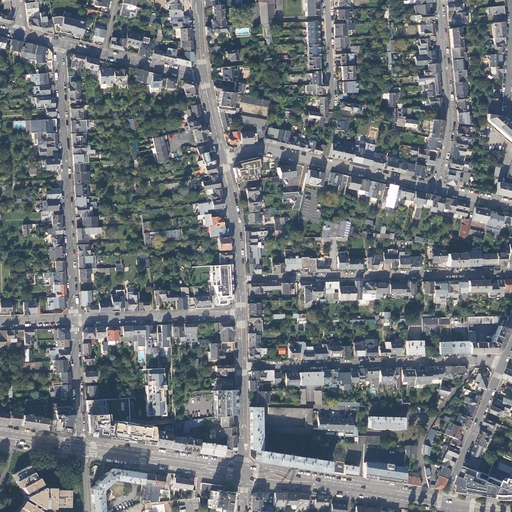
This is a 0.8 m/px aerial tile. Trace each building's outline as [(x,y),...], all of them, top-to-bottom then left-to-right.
[(107,2),(107,0),(95,0),(95,6),(106,8),(107,2)] [(181,4),(180,0),(169,0),(170,10),(181,10),(180,4),(181,4)] [(269,25),(276,24),(276,20),(275,20),(273,0),(266,0),(266,3),(268,24),(268,25),(269,25)] [(318,16),(317,0),(304,0),(305,17),(318,16)] [(337,0),(337,7),(338,7),(338,10),(349,10),(348,6),(349,6),(348,0),(337,0)] [(462,0),(461,0),(459,0),(450,1),(450,6),(447,6),(447,12),(455,11),(460,10),(460,5),(463,5),(462,0)] [(37,5),(37,3),(34,3),(25,4),(28,26),(30,29),(35,30),(41,31),(40,26),(39,15),(37,5)] [(268,24),(266,3),(259,3),(261,25),(264,24),(268,24)] [(432,7),(432,4),(419,5),(415,5),(416,15),(430,14),(430,9),(426,9),(426,8),(432,7)] [(133,6),(126,5),(126,6),(122,5),(120,9),(119,14),(124,15),(126,9),(131,11),(131,9),(132,9),(133,6)] [(223,21),(222,5),(216,6),(212,6),(213,22),(211,22),(211,27),(225,26),(224,21),(223,21)] [(501,6),(500,6),(488,8),(489,16),(502,15),(501,6)] [(338,10),(336,10),(337,20),(339,20),(339,24),(345,24),(350,24),(349,16),(351,14),(355,14),(354,9),(349,10),(338,10)] [(461,13),(460,10),(455,11),(456,19),(453,19),(454,25),(465,24),(464,13),(461,13)] [(73,35),(81,37),(85,19),(77,17),(76,21),(69,19),(71,13),(70,13),(64,12),(62,17),(59,17),(51,17),(52,21),(52,24),(52,25),(57,24),(58,27),(60,27),(59,32),(70,35),(70,33),(73,34),(73,35)] [(0,15),(0,21),(9,23),(12,21),(12,16),(11,13),(9,13),(8,16),(0,15)] [(52,24),(52,21),(45,22),(44,14),(39,15),(40,26),(46,25),(46,24),(52,24)] [(430,14),(416,15),(411,16),(411,20),(416,20),(416,21),(420,21),(425,21),(425,25),(433,24),(432,14),(430,14)] [(177,17),(171,17),(172,30),(175,29),(179,29),(190,29),(190,22),(190,19),(184,19),(184,16),(177,17)] [(104,34),(107,23),(100,22),(99,26),(95,25),(91,40),(102,42),(103,34),(104,34)] [(504,38),(503,23),(491,24),(492,37),(493,39),(504,38)] [(40,26),(41,31),(43,32),(47,33),(46,31),(52,30),(51,25),(52,25),(52,24),(46,24),(46,25),(40,26)] [(339,24),(334,25),(334,31),(334,36),(346,35),(345,24),(339,24)] [(350,24),(345,24),(346,35),(351,35),(351,31),(355,30),(355,24),(350,24)] [(435,35),(433,24),(425,25),(418,26),(418,33),(422,33),(423,36),(435,35)] [(225,29),(225,26),(211,27),(205,27),(206,35),(212,35),(212,33),(218,33),(218,32),(224,32),(225,34),(229,33),(228,29),(225,29)] [(461,48),(459,28),(449,30),(451,49),(461,48)] [(191,33),(190,29),(179,29),(180,38),(180,42),(189,41),(189,39),(191,39),(191,33)] [(142,37),(142,36),(126,33),(125,40),(124,44),(139,47),(142,37)] [(435,41),(435,36),(427,37),(428,39),(419,40),(419,47),(418,47),(418,51),(426,50),(432,49),(431,45),(432,45),(432,41),(435,41)] [(142,37),(139,47),(137,55),(143,56),(148,57),(152,41),(149,40),(149,39),(142,37)] [(114,38),(111,38),(108,48),(115,49),(122,51),(124,44),(125,40),(121,39),(119,38),(118,40),(114,39),(114,38)] [(335,44),(335,50),(344,49),(344,46),(348,46),(348,42),(352,42),(352,38),(334,38),(335,44)] [(17,40),(12,39),(10,45),(12,45),(11,50),(20,52),(21,46),(22,42),(17,40)] [(20,52),(20,58),(26,58),(35,60),(34,54),(37,45),(31,44),(25,42),(24,46),(21,46),(20,52)] [(502,54),(503,44),(493,45),(488,45),(489,48),(492,48),(493,50),(496,50),(497,55),(499,54),(502,54)] [(37,45),(34,54),(35,60),(35,63),(46,62),(46,60),(52,59),(51,52),(47,47),(45,47),(37,45)] [(307,58),(318,57),(318,45),(306,45),(307,58)] [(186,52),(185,46),(183,46),(184,50),(185,56),(183,57),(183,58),(174,56),(173,63),(180,65),(190,67),(192,62),(192,53),(192,51),(186,52)] [(464,53),(463,48),(461,48),(451,49),(452,59),(462,58),(466,57),(466,53),(464,53)] [(173,63),(174,56),(176,50),(172,49),(169,49),(167,49),(166,52),(167,54),(168,54),(167,56),(160,54),(160,55),(158,55),(159,53),(156,53),(155,59),(163,61),(173,63)] [(237,61),(236,50),(225,51),(226,58),(228,57),(229,62),(237,61)] [(419,57),(414,57),(415,66),(427,65),(433,64),(432,51),(426,52),(426,50),(418,51),(419,57)] [(85,68),(90,69),(95,70),(98,60),(91,59),(78,56),(73,54),(70,68),(75,69),(76,66),(85,68)] [(350,54),(341,54),(341,66),(353,65),(353,61),(353,54),(350,54)] [(500,67),(499,54),(497,55),(488,55),(485,56),(485,59),(488,61),(489,68),(491,68),(500,67)] [(319,70),(318,57),(307,58),(307,63),(306,63),(306,65),(307,65),(307,70),(319,70)] [(462,58),(452,59),(453,72),(463,70),(464,70),(464,69),(463,69),(462,63),(459,63),(458,60),(462,60),(462,58)] [(438,74),(437,64),(433,64),(427,65),(427,70),(423,71),(423,75),(427,75),(438,74)] [(237,83),(235,65),(221,67),(223,80),(235,82),(237,83)] [(502,72),(502,66),(500,67),(491,68),(492,79),(500,78),(500,72),(502,72)] [(104,67),(98,68),(99,84),(106,84),(108,86),(112,86),(112,83),(111,69),(105,69),(104,67)] [(352,67),(341,67),(342,80),(352,80),(352,67)] [(147,72),(137,69),(134,80),(145,83),(147,72)] [(125,80),(124,70),(113,70),(113,83),(118,83),(120,83),(120,85),(126,85),(126,83),(126,80),(125,80)] [(463,70),(453,72),(454,82),(465,81),(466,81),(466,71),(464,71),(463,70)] [(152,73),(147,72),(145,83),(144,86),(149,85),(150,92),(160,92),(160,87),(160,78),(160,75),(152,75),(152,73)] [(311,84),(315,84),(320,84),(320,80),(318,80),(317,75),(320,75),(319,72),(314,72),(314,74),(311,74),(311,84)] [(38,73),(21,75),(21,78),(30,77),(30,81),(36,81),(36,84),(47,84),(46,73),(38,74),(38,73)] [(439,84),(438,74),(427,75),(427,81),(428,85),(439,84)] [(166,78),(160,78),(160,87),(165,87),(165,88),(175,89),(176,79),(166,78)] [(192,82),(182,80),(181,86),(183,87),(185,94),(183,95),(184,99),(187,98),(187,97),(196,95),(195,90),(194,85),(192,82)] [(356,81),(342,82),(342,96),(346,96),(346,94),(357,93),(356,81)] [(465,81),(454,82),(455,98),(467,96),(465,81)] [(70,88),(68,88),(68,94),(79,93),(79,89),(82,89),(81,85),(79,85),(78,82),(69,82),(70,88)] [(239,93),(241,84),(237,83),(235,82),(233,92),(239,93)] [(305,92),(311,92),(312,96),(324,95),(324,91),(327,90),(326,86),(326,84),(320,84),(315,84),(311,84),(309,84),(305,85),(305,92)] [(440,95),(439,84),(428,85),(425,85),(422,85),(423,92),(426,92),(427,97),(435,96),(440,95)] [(53,85),(49,85),(34,86),(34,92),(36,91),(36,93),(35,93),(36,97),(47,96),(47,95),(47,94),(49,94),(49,89),(53,89),(53,85)] [(231,108),(233,94),(226,92),(220,91),(217,106),(231,108)] [(80,106),(79,93),(68,94),(69,107),(80,106)] [(397,100),(397,93),(393,94),(390,94),(385,94),(384,94),(383,95),(383,99),(384,100),(388,100),(388,107),(394,107),(394,100),(397,100)] [(269,108),(270,101),(240,95),(239,102),(269,108)] [(54,107),(54,98),(49,98),(49,96),(47,96),(36,97),(35,97),(35,103),(36,103),(36,108),(45,108),(54,107)] [(441,109),(440,99),(435,99),(435,96),(427,97),(425,97),(426,106),(430,105),(430,109),(433,109),(436,109),(441,109)] [(468,106),(467,96),(455,98),(456,103),(458,103),(459,110),(465,111),(465,106),(468,106)] [(327,118),(327,113),(326,97),(319,98),(320,110),(320,114),(308,112),(308,115),(320,117),(325,118),(327,118)] [(498,116),(500,99),(488,98),(488,104),(490,104),(490,110),(488,110),(487,115),(498,116)] [(199,109),(198,105),(190,106),(191,109),(189,110),(188,107),(186,107),(185,99),(180,100),(181,106),(182,106),(183,111),(186,111),(188,119),(192,118),(201,116),(199,109)] [(358,104),(352,103),(352,105),(340,102),(339,106),(340,106),(340,108),(340,109),(356,112),(358,104)] [(82,119),(81,106),(80,106),(69,107),(70,113),(71,113),(71,120),(82,119)] [(238,109),(231,108),(217,106),(218,113),(219,113),(221,127),(227,126),(226,119),(225,113),(233,114),(233,112),(239,113),(238,109)] [(55,115),(54,107),(45,108),(46,116),(55,115)] [(400,113),(397,112),(397,113),(397,114),(397,117),(398,117),(404,117),(409,118),(410,113),(410,109),(405,109),(400,109),(400,113)] [(467,111),(465,111),(459,110),(456,110),(458,124),(464,124),(470,125),(469,116),(467,116),(467,111)] [(511,128),(498,116),(487,115),(486,114),(486,120),(511,142),(511,128)] [(265,127),(266,121),(239,115),(239,122),(257,125),(261,126),(265,127)] [(349,118),(338,117),(337,122),(336,130),(346,133),(349,118)] [(409,120),(409,118),(404,117),(403,127),(418,129),(419,122),(409,120)] [(192,118),(188,119),(185,120),(187,127),(184,127),(185,131),(192,129),(198,128),(197,123),(194,123),(192,118)] [(51,131),(50,119),(38,120),(39,127),(37,127),(37,132),(50,131),(51,131)] [(89,127),(88,120),(70,121),(71,132),(81,131),(81,133),(85,133),(86,133),(86,128),(89,127)] [(443,121),(437,120),(434,120),(431,120),(428,134),(428,137),(429,137),(439,139),(443,121)] [(205,133),(204,127),(198,128),(192,129),(196,143),(205,141),(203,133),(205,133)] [(469,128),(462,127),(461,131),(457,131),(456,136),(457,136),(467,138),(467,137),(470,138),(474,138),(475,136),(468,135),(469,128)] [(277,130),(267,128),(266,134),(267,134),(266,136),(264,136),(263,142),(266,143),(274,144),(277,130)] [(289,132),(277,129),(277,130),(274,144),(280,146),(286,147),(288,138),(289,132)] [(57,144),(56,133),(50,133),(50,131),(37,132),(34,132),(34,139),(37,139),(38,144),(39,144),(57,144)] [(239,134),(239,131),(231,133),(233,136),(232,138),(228,139),(230,144),(240,141),(239,134)] [(81,138),(80,133),(71,133),(72,146),(83,146),(82,138),(81,138)] [(252,135),(252,133),(239,134),(240,141),(240,144),(251,143),(252,143),(252,135)] [(288,138),(286,147),(292,148),(297,150),(299,141),(301,135),(297,134),(296,137),(292,137),(292,139),(288,138)] [(164,139),(164,136),(161,136),(152,138),(157,163),(167,161),(165,151),(168,150),(167,142),(165,142),(164,139)] [(456,141),(455,141),(453,147),(464,148),(465,148),(465,144),(467,138),(457,136),(456,141)] [(314,145),(315,141),(315,138),(312,137),(311,137),(309,138),(307,145),(307,146),(305,146),(302,145),(301,150),(305,152),(312,153),(314,145)] [(436,152),(439,139),(429,137),(426,150),(429,150),(436,152)] [(373,153),(375,143),(363,140),(361,150),(369,152),(368,157),(372,158),(373,153)] [(57,150),(57,144),(39,144),(39,155),(46,155),(46,160),(58,159),(57,155),(51,155),(51,150),(57,150)] [(336,145),(331,144),(328,157),(332,157),(332,156),(334,157),(334,158),(339,159),(340,159),(340,158),(343,159),(345,159),(345,160),(350,162),(353,148),(347,147),(347,146),(342,145),(342,146),(336,144),(336,145)] [(85,145),(83,146),(72,146),(72,155),(87,154),(90,154),(90,150),(89,150),(89,145),(85,145)] [(209,147),(209,145),(196,148),(198,154),(201,153),(207,152),(210,151),(209,147)] [(323,155),(325,147),(320,146),(319,148),(315,147),(316,146),(314,145),(312,153),(315,154),(323,155)] [(463,155),(464,148),(453,147),(450,160),(461,162),(463,162),(464,155),(463,155)] [(416,157),(425,159),(424,164),(434,166),(434,162),(427,160),(429,150),(426,150),(418,148),(417,155),(416,157)] [(375,167),(382,169),(386,152),(380,151),(379,153),(380,154),(379,155),(373,153),(372,158),(370,166),(375,167)] [(208,158),(207,152),(201,153),(202,160),(197,161),(199,167),(203,166),(214,163),(212,157),(208,158)] [(87,154),(72,155),(73,163),(84,163),(87,163),(88,163),(87,154)] [(254,158),(238,162),(239,166),(233,168),(234,170),(237,184),(261,179),(259,163),(262,163),(262,158),(257,157),(254,158)] [(387,157),(384,169),(388,170),(395,172),(397,159),(387,157)] [(58,169),(58,159),(46,160),(44,160),(45,170),(58,169)] [(397,159),(395,172),(403,173),(412,175),(414,166),(401,163),(402,160),(397,159)] [(511,159),(506,177),(510,179),(508,185),(502,183),(497,182),(496,183),(495,188),(494,194),(500,195),(509,197),(511,187),(511,159)] [(469,168),(470,163),(463,162),(461,162),(450,160),(449,167),(460,170),(460,167),(462,168),(462,167),(469,168)] [(85,171),(84,163),(73,163),(73,173),(84,172),(84,171),(85,171)] [(215,167),(214,163),(203,166),(206,175),(207,175),(215,173),(216,173),(215,167)] [(415,163),(414,166),(412,175),(417,177),(422,178),(424,172),(422,172),(423,167),(420,167),(421,164),(415,163)] [(277,168),(278,176),(279,179),(293,177),(292,166),(277,168)] [(315,171),(308,170),(305,183),(309,184),(308,184),(313,186),(316,186),(317,186),(321,186),(323,177),(321,176),(320,178),(317,175),(318,174),(315,171)] [(469,173),(463,172),(461,177),(458,176),(459,172),(448,170),(447,175),(446,179),(463,182),(467,183),(469,173)] [(88,172),(84,172),(73,173),(74,185),(85,184),(87,184),(87,178),(88,177),(88,172)] [(340,174),(329,172),(327,184),(337,186),(336,193),(343,194),(344,187),(347,176),(345,176),(345,175),(340,174)] [(216,179),(215,173),(207,175),(208,180),(209,184),(205,185),(205,181),(201,182),(201,187),(202,189),(203,190),(204,190),(214,188),(217,187),(217,186),(217,184),(217,181),(217,179),(216,179)] [(354,177),(347,176),(344,187),(348,188),(347,191),(357,193),(360,179),(354,177)] [(366,180),(360,179),(357,193),(360,194),(361,194),(366,195),(366,196),(370,197),(374,182),(366,180)] [(377,182),(374,182),(370,197),(369,202),(374,203),(377,193),(380,194),(382,190),(383,184),(377,182)] [(85,184),(74,185),(75,198),(86,197),(85,184)] [(387,185),(385,185),(384,190),(382,199),(385,200),(385,202),(384,202),(383,205),(386,206),(386,205),(387,201),(391,186),(387,185)] [(398,198),(400,188),(395,187),(391,186),(387,201),(397,203),(398,198)] [(248,198),(255,197),(255,194),(256,194),(255,187),(245,189),(246,196),(247,195),(248,198)] [(60,198),(59,188),(50,189),(50,191),(45,191),(46,200),(51,200),(51,199),(60,198)] [(407,189),(400,188),(398,198),(413,201),(415,193),(415,191),(407,189)] [(221,194),(220,189),(214,190),(214,194),(209,195),(210,201),(222,199),(221,194)] [(298,195),(298,192),(281,194),(282,202),(286,201),(287,199),(289,199),(293,202),(293,205),(292,207),(292,210),(299,209),(302,196),(299,195),(298,195)] [(415,193),(413,201),(412,204),(415,205),(416,207),(414,217),(419,218),(422,204),(424,195),(423,195),(423,193),(419,192),(418,192),(418,194),(415,193)] [(425,193),(424,195),(422,204),(430,206),(432,195),(428,194),(425,193)] [(435,196),(432,195),(430,206),(442,209),(444,199),(438,198),(438,196),(435,196)] [(92,197),(86,197),(75,198),(75,207),(80,206),(80,208),(90,207),(95,207),(95,202),(92,203),(92,197)] [(255,199),(255,197),(248,198),(248,200),(247,200),(248,212),(258,211),(258,209),(259,208),(258,205),(257,205),(257,199),(255,199)] [(450,199),(446,198),(443,211),(448,212),(448,211),(453,212),(454,210),(453,210),(455,200),(450,199)] [(58,210),(57,199),(51,199),(51,200),(46,200),(42,201),(42,211),(48,211),(53,210),(58,210)] [(222,199),(210,201),(206,202),(201,202),(202,204),(197,204),(198,207),(199,207),(200,215),(203,215),(207,214),(206,205),(211,204),(212,209),(223,207),(222,202),(222,199)] [(454,210),(453,212),(453,214),(456,214),(465,216),(468,205),(456,202),(454,210)] [(90,207),(80,208),(75,208),(75,215),(79,214),(80,218),(82,218),(90,217),(90,207)] [(489,210),(474,207),(471,219),(486,223),(489,210)] [(61,222),(60,210),(58,210),(53,210),(53,215),(52,215),(52,223),(61,222)] [(503,214),(489,210),(486,223),(500,226),(501,223),(503,214)] [(511,212),(508,212),(504,211),(503,214),(501,223),(510,226),(511,223),(511,218),(511,212)] [(258,218),(258,213),(248,214),(249,225),(259,224),(262,223),(261,218),(258,218)] [(209,214),(207,214),(203,215),(203,219),(204,227),(215,225),(222,225),(221,219),(219,219),(218,216),(209,218),(209,214)] [(95,217),(90,217),(82,218),(82,225),(83,225),(84,229),(96,228),(95,217)] [(281,225),(289,224),(288,217),(274,219),(275,225),(281,225)] [(336,224),(331,223),(328,235),(329,235),(329,238),(337,237),(347,237),(349,229),(349,227),(350,222),(343,220),(337,219),(336,224)] [(462,219),(458,236),(457,240),(466,242),(467,241),(468,236),(469,229),(471,220),(465,219),(465,220),(462,219)] [(331,223),(324,221),(320,238),(323,238),(329,238),(329,235),(328,235),(331,223)] [(62,233),(61,222),(52,223),(52,228),(48,228),(47,229),(48,234),(62,233)] [(35,225),(35,224),(22,224),(23,234),(28,234),(28,228),(32,228),(32,227),(33,227),(33,225),(35,225)] [(223,225),(222,225),(215,225),(215,229),(211,229),(211,233),(216,233),(216,235),(221,234),(221,235),(228,235),(228,233),(227,228),(224,228),(223,225)] [(385,228),(381,227),(379,235),(379,238),(381,238),(389,239),(390,235),(383,234),(385,228)] [(82,229),(76,229),(77,240),(87,240),(86,235),(101,234),(100,228),(96,228),(84,229),(82,229)] [(484,233),(469,229),(468,236),(471,236),(482,239),(484,233)] [(167,231),(168,237),(172,237),(173,241),(176,241),(175,230),(167,231)] [(253,231),(245,232),(245,235),(245,242),(256,242),(256,236),(253,236),(253,231)] [(151,233),(149,233),(143,233),(143,246),(149,246),(147,236),(151,235),(151,233)] [(62,246),(62,241),(60,241),(60,236),(55,236),(55,237),(51,237),(51,242),(53,242),(53,245),(49,245),(49,247),(62,246)] [(229,242),(228,237),(217,238),(218,250),(229,249),(229,242)] [(257,248),(256,242),(245,242),(246,248),(246,259),(252,258),(251,252),(250,252),(250,248),(257,248)] [(88,245),(77,246),(78,257),(93,256),(93,253),(88,253),(88,245)] [(62,246),(49,247),(49,260),(56,259),(55,257),(63,256),(62,246)] [(396,250),(387,250),(387,253),(382,253),(382,255),(382,263),(390,263),(390,268),(396,268),(396,250)] [(446,254),(446,251),(432,251),(432,262),(446,262),(446,254)] [(230,255),(229,252),(218,253),(219,264),(225,263),(225,259),(226,258),(230,258),(230,255)] [(480,252),(465,252),(465,254),(465,266),(480,266),(480,265),(480,255),(480,252)] [(348,269),(347,260),(347,253),(339,253),(339,257),(337,257),(338,270),(348,269)] [(446,267),(465,266),(465,254),(446,254),(446,262),(446,267)] [(506,254),(496,254),(496,255),(496,264),(496,265),(506,265),(506,254)] [(372,257),(366,258),(366,268),(377,268),(377,265),(382,264),(382,263),(382,255),(372,255),(372,257)] [(480,265),(496,264),(496,255),(480,255),(480,265)] [(93,260),(93,256),(78,257),(78,268),(86,267),(86,260),(89,260),(93,260)] [(409,260),(409,256),(407,256),(407,259),(399,259),(399,268),(409,267),(409,260)] [(308,258),(300,258),(300,259),(300,269),(308,268),(308,273),(315,273),(315,259),(308,259),(308,258)] [(300,269),(300,259),(288,259),(284,259),(284,263),(284,271),(288,271),(288,269),(300,269)] [(321,272),(329,272),(329,266),(323,266),(323,265),(325,265),(325,259),(315,259),(315,273),(321,272)] [(409,270),(420,270),(420,259),(409,260),(409,267),(409,270)] [(348,269),(348,270),(362,270),(362,260),(347,260),(348,269)] [(64,272),(63,261),(55,261),(55,272),(64,272)] [(278,273),(284,273),(284,271),(284,263),(282,263),(272,263),(272,270),(272,274),(278,273)] [(212,305),(212,308),(219,308),(228,307),(227,302),(232,302),(232,292),(232,289),(230,264),(210,266),(211,285),(214,285),(215,296),(211,296),(212,305)] [(255,274),(260,274),(260,264),(249,264),(249,274),(255,274)] [(89,282),(89,269),(78,270),(79,283),(89,282)] [(64,284),(64,272),(55,272),(43,273),(43,278),(49,278),(49,282),(51,282),(52,285),(53,285),(64,284)] [(488,291),(488,285),(488,280),(476,281),(466,281),(467,290),(467,292),(488,291)] [(503,290),(503,280),(498,280),(496,280),(493,285),(488,285),(488,291),(488,298),(494,298),(496,296),(498,297),(503,297),(503,290)] [(511,280),(509,280),(503,280),(503,290),(511,290),(511,280)] [(451,281),(445,282),(446,297),(448,297),(448,293),(451,293),(451,294),(458,294),(458,287),(456,287),(456,281),(451,281)] [(461,281),(458,281),(458,287),(458,294),(461,294),(461,290),(467,290),(466,281),(461,281)] [(311,297),(310,282),(306,282),(299,283),(300,289),(304,289),(304,308),(311,308),(311,297)] [(322,297),(321,282),(316,282),(310,282),(311,297),(322,297)] [(331,300),(338,300),(338,293),(333,293),(333,289),(338,289),(338,287),(338,282),(333,282),(324,282),(324,300),(324,303),(331,303),(331,300)] [(392,282),(389,282),(389,284),(389,291),(392,291),(392,292),(393,292),(397,292),(397,290),(404,290),(404,282),(392,282)] [(411,282),(404,282),(404,290),(404,298),(409,298),(409,295),(410,295),(410,294),(414,294),(414,282),(411,282)] [(423,294),(433,294),(433,290),(433,286),(433,282),(427,282),(422,282),(422,289),(423,288),(423,294)] [(446,297),(445,282),(439,282),(433,282),(433,286),(438,286),(438,290),(433,290),(433,294),(433,303),(446,303),(446,297)] [(281,290),(280,283),(267,284),(250,284),(250,291),(254,290),(254,294),(262,294),(261,290),(264,290),(264,291),(271,291),(271,290),(281,290)] [(287,283),(280,283),(281,290),(281,295),(292,294),(291,283),(287,283)] [(374,293),(374,283),(370,283),(366,283),(366,288),(361,288),(361,294),(374,293)] [(389,291),(389,284),(385,284),(385,283),(379,283),(374,283),(374,293),(374,297),(377,297),(377,294),(385,294),(385,293),(389,293),(389,291)] [(65,297),(64,284),(53,285),(54,293),(55,293),(56,297),(65,297)] [(176,301),(175,298),(175,295),(172,295),(172,291),(169,291),(169,286),(164,287),(164,290),(164,301),(176,301)] [(354,300),(354,294),(354,288),(354,287),(346,287),(338,287),(338,289),(338,293),(338,300),(338,301),(354,300)] [(180,298),(175,298),(176,301),(176,309),(181,309),(186,309),(186,307),(188,307),(188,304),(188,298),(188,288),(186,288),(180,288),(180,294),(181,294),(180,298)] [(124,290),(115,290),(116,295),(110,295),(111,301),(111,303),(111,310),(111,312),(118,312),(120,311),(120,308),(125,308),(124,293),(124,290)] [(154,301),(164,301),(164,290),(154,291),(154,301)] [(138,303),(137,293),(124,293),(125,308),(125,310),(133,309),(133,311),(138,311),(138,303)] [(194,306),(212,305),(211,296),(210,296),(210,293),(197,294),(197,297),(188,298),(188,304),(194,304),(194,306)] [(66,307),(65,297),(56,297),(48,297),(48,309),(54,309),(54,307),(66,307)] [(11,311),(10,301),(7,302),(0,301),(0,312),(4,313),(4,311),(11,311)] [(103,303),(98,303),(98,305),(98,312),(105,312),(108,312),(107,310),(111,310),(111,303),(107,303),(107,301),(104,301),(103,303)] [(23,302),(23,314),(26,314),(29,314),(29,313),(36,312),(36,302),(23,302)] [(143,311),(148,310),(148,303),(138,303),(138,311),(143,311)] [(253,304),(247,304),(247,310),(247,315),(259,315),(258,303),(253,303),(253,304)] [(511,307),(511,310),(510,310),(509,311),(510,312),(509,315),(506,314),(507,311),(505,310),(503,309),(503,316),(511,319),(511,307)] [(248,321),(252,321),(253,334),(254,334),(259,334),(261,334),(261,320),(259,320),(259,317),(259,315),(247,315),(248,321)] [(511,322),(511,319),(503,316),(504,316),(495,317),(493,317),(493,323),(497,323),(497,320),(503,320),(506,321),(505,324),(502,323),(500,326),(509,330),(511,325),(511,322)] [(426,318),(421,318),(421,325),(421,334),(426,334),(426,332),(428,332),(428,327),(433,327),(433,334),(438,334),(438,325),(437,318),(434,318),(426,318)] [(228,322),(214,323),(215,333),(217,333),(217,330),(219,330),(219,343),(220,343),(233,342),(233,333),(233,327),(228,322)] [(195,335),(195,324),(190,324),(184,324),(184,327),(184,331),(185,342),(190,342),(190,338),(195,338),(195,335)] [(150,331),(150,325),(147,325),(144,326),(144,336),(144,338),(154,337),(154,331),(150,331)] [(160,333),(157,333),(157,342),(161,342),(161,347),(169,347),(169,325),(164,325),(160,325),(160,333)] [(506,337),(509,330),(500,326),(499,325),(492,342),(475,342),(475,331),(468,331),(468,341),(468,353),(481,353),(490,353),(492,353),(495,353),(496,352),(497,352),(498,351),(499,351),(500,349),(501,349),(501,347),(506,337)] [(119,337),(132,337),(131,326),(125,326),(119,327),(119,337)] [(138,337),(144,336),(144,326),(139,326),(133,326),(134,338),(138,338),(138,337)] [(94,338),(94,327),(90,328),(86,328),(82,333),(82,339),(94,338)] [(104,338),(103,327),(99,327),(94,327),(94,338),(104,338)] [(111,331),(111,327),(107,327),(107,341),(113,341),(118,341),(117,331),(111,331)] [(184,331),(184,327),(173,327),(173,337),(179,337),(179,340),(182,340),(182,350),(185,350),(184,331)] [(64,328),(57,328),(57,329),(57,341),(57,347),(63,347),(68,347),(67,331),(64,328)] [(34,334),(34,329),(28,329),(24,330),(24,337),(24,349),(28,349),(28,345),(29,345),(29,335),(34,334)] [(24,337),(24,330),(15,330),(5,330),(6,338),(24,337)] [(288,347),(288,358),(293,357),(298,357),(298,354),(298,350),(298,342),(298,341),(294,340),(294,347),(288,347)] [(364,341),(365,356),(370,356),(376,356),(376,349),(373,349),(373,347),(371,347),(371,340),(364,340),(364,341)] [(420,355),(422,355),(422,348),(422,345),(421,340),(405,341),(406,355),(414,355),(420,355)] [(358,356),(365,356),(364,341),(358,341),(358,343),(353,344),(353,356),(358,356)] [(465,353),(468,353),(468,341),(465,341),(462,341),(456,341),(456,342),(450,342),(451,354),(459,354),(465,353)] [(312,349),(311,347),(303,347),(303,342),(298,342),(298,350),(303,350),(303,354),(303,358),(304,360),(312,360),(312,349)] [(389,343),(389,344),(389,354),(396,354),(401,354),(401,342),(394,342),(389,343)] [(445,354),(451,354),(450,342),(440,342),(438,342),(438,354),(441,354),(445,354)] [(223,359),(223,352),(220,352),(220,343),(219,343),(209,343),(210,359),(223,359)] [(325,344),(321,344),(321,348),(317,348),(317,349),(312,349),(312,360),(321,359),(323,359),(323,358),(326,358),(325,356),(325,344)] [(326,344),(325,344),(325,356),(329,356),(329,357),(332,357),(339,356),(339,347),(339,345),(329,345),(329,344),(326,344)] [(384,356),(389,355),(389,354),(389,344),(385,344),(385,350),(383,350),(382,347),(379,347),(379,356),(384,356)] [(348,346),(339,347),(339,356),(343,356),(344,356),(348,356),(348,346)] [(63,350),(63,347),(57,347),(58,360),(66,359),(69,359),(68,350),(63,350)] [(260,349),(248,349),(248,353),(248,360),(258,359),(258,354),(260,354),(260,349)] [(93,365),(92,357),(89,357),(83,357),(83,362),(87,362),(88,365),(93,365)] [(66,359),(58,360),(54,360),(54,372),(55,372),(61,372),(66,372),(65,368),(67,368),(68,367),(68,366),(68,365),(68,364),(67,364),(66,364),(66,359)] [(231,371),(231,365),(220,365),(220,366),(215,366),(215,368),(215,371),(220,371),(220,375),(226,375),(226,371),(231,371)] [(429,380),(441,380),(442,376),(444,366),(439,367),(436,367),(436,369),(429,369),(429,380)] [(444,366),(442,376),(452,379),(453,373),(465,373),(466,371),(463,366),(449,366),(444,366)] [(364,381),(364,368),(359,369),(359,373),(355,373),(349,373),(349,381),(349,382),(360,382),(360,381),(364,381)] [(378,371),(378,368),(371,368),(364,368),(364,381),(368,381),(368,379),(378,378),(378,371)] [(395,389),(401,389),(401,382),(400,370),(400,368),(397,368),(394,368),(394,370),(390,370),(391,382),(391,383),(395,383),(395,389)] [(165,369),(142,370),(142,415),(165,415),(165,369)] [(336,373),(336,369),(328,369),(321,369),(321,372),(321,382),(331,382),(336,382),(336,373)] [(429,383),(429,380),(429,369),(420,370),(413,370),(413,382),(413,386),(413,387),(418,387),(419,386),(420,386),(420,383),(429,383)] [(413,382),(413,370),(406,370),(400,370),(401,382),(407,382),(413,382)] [(99,373),(99,371),(96,371),(87,372),(84,372),(84,382),(95,382),(95,374),(99,373)] [(273,373),(273,371),(251,371),(251,381),(259,381),(274,381),(273,373)] [(70,384),(69,372),(67,372),(66,372),(61,372),(61,376),(61,377),(62,377),(62,382),(61,382),(61,385),(70,384)] [(321,385),(321,382),(321,372),(309,372),(307,372),(298,373),(299,385),(308,385),(321,385)] [(299,386),(299,385),(298,373),(292,373),(285,373),(286,385),(291,385),(291,386),(299,386)] [(346,385),(346,381),(346,373),(340,373),(336,373),(336,382),(336,387),(340,386),(340,385),(346,385)] [(486,386),(489,379),(486,378),(485,374),(482,375),(477,373),(473,383),(475,386),(484,390),(486,386)] [(213,380),(214,391),(231,390),(231,379),(213,380)] [(256,391),(260,391),(260,384),(259,384),(259,381),(251,381),(249,381),(249,386),(249,391),(256,391)] [(71,397),(70,384),(61,385),(62,398),(71,397)] [(452,388),(440,385),(437,395),(445,397),(446,394),(448,394),(448,392),(451,392),(452,388)] [(97,397),(96,386),(87,387),(88,397),(97,397)] [(234,390),(231,390),(214,391),(213,391),(214,417),(220,417),(231,415),(234,415),(234,408),(234,390)] [(256,403),(268,404),(268,391),(260,391),(256,391),(256,403)] [(478,403),(481,397),(476,395),(473,400),(465,397),(463,402),(467,403),(476,407),(478,403)] [(47,398),(32,399),(25,399),(23,407),(44,406),(44,413),(47,413),(47,398)] [(86,401),(86,415),(87,432),(92,432),(91,437),(102,438),(102,436),(107,437),(107,439),(153,446),(155,432),(156,427),(115,421),(108,421),(108,414),(107,400),(97,400),(88,400),(86,401)] [(511,409),(511,405),(504,402),(498,400),(495,407),(506,411),(511,413),(511,409)] [(45,429),(67,432),(68,427),(72,428),(71,402),(52,403),(53,419),(52,419),(47,419),(45,429)] [(474,413),(476,407),(467,403),(465,408),(466,409),(466,411),(465,410),(463,415),(472,419),(474,413)] [(495,407),(493,406),(491,410),(490,413),(491,414),(492,413),(503,418),(506,411),(495,407)] [(259,407),(249,407),(249,417),(250,444),(250,449),(256,450),(260,451),(259,407)] [(312,425),(312,408),(268,407),(268,410),(268,414),(305,415),(305,428),(267,427),(267,434),(312,435),(312,432),(312,425)] [(9,413),(0,411),(0,422),(7,423),(9,413)] [(22,413),(9,411),(9,413),(7,423),(13,424),(20,425),(22,415),(22,413)] [(459,424),(463,415),(459,413),(457,417),(454,416),(452,420),(455,421),(455,422),(459,424)] [(47,419),(22,415),(20,425),(33,427),(45,429),(47,419)] [(233,426),(231,415),(220,417),(221,427),(233,426)] [(470,423),(472,419),(463,415),(459,424),(460,424),(459,427),(462,428),(464,429),(465,427),(464,427),(464,426),(465,426),(468,427),(470,423)] [(325,432),(325,418),(321,418),(321,416),(317,416),(317,425),(317,432),(325,432)] [(397,429),(402,429),(403,417),(368,416),(367,428),(373,428),(397,429)] [(335,432),(335,417),(331,417),(331,418),(325,418),(325,432),(326,432),(325,435),(333,435),(333,432),(335,432)] [(344,433),(345,418),(339,418),(339,417),(335,417),(335,432),(344,433)] [(357,436),(358,426),(352,426),(352,418),(349,417),(348,419),(345,418),(344,433),(344,436),(357,436)] [(201,419),(184,421),(183,429),(183,432),(188,433),(189,426),(200,426),(200,425),(201,419)] [(504,427),(487,419),(486,423),(485,425),(486,426),(484,432),(493,436),(495,432),(496,429),(497,426),(503,429),(504,427)] [(184,421),(173,423),(172,427),(172,429),(175,430),(175,429),(179,430),(179,429),(183,429),(184,421)] [(459,435),(462,428),(459,427),(453,424),(451,427),(449,426),(446,427),(443,434),(452,437),(454,438),(458,440),(460,436),(459,435)] [(155,432),(153,446),(159,447),(169,448),(171,437),(172,429),(172,427),(166,426),(165,431),(161,430),(161,433),(155,432)] [(235,430),(235,427),(213,430),(214,435),(209,435),(209,438),(214,438),(220,437),(226,436),(235,436),(235,430)] [(429,431),(426,438),(432,440),(435,434),(434,433),(435,430),(430,428),(430,430),(429,431)] [(484,432),(482,431),(479,439),(477,444),(488,448),(493,436),(484,432)] [(235,442),(235,436),(226,436),(226,445),(235,446),(235,442)] [(381,437),(357,436),(357,444),(380,445),(381,437)] [(175,449),(180,450),(182,439),(171,437),(169,448),(175,449)] [(198,439),(182,437),(182,439),(180,450),(193,452),(196,452),(198,442),(198,439)] [(432,440),(426,438),(424,445),(429,447),(430,447),(433,440),(432,440)] [(460,447),(462,442),(458,440),(454,438),(453,442),(451,441),(448,447),(458,451),(460,447)] [(209,444),(198,442),(196,452),(210,454),(222,456),(223,446),(212,444),(209,443),(209,444)] [(486,451),(485,453),(487,454),(489,449),(488,448),(477,444),(475,450),(472,455),(481,459),(484,451),(486,451)] [(223,445),(223,446),(222,456),(229,457),(235,455),(235,449),(235,446),(226,445),(223,445)] [(416,454),(417,446),(405,445),(405,459),(411,459),(411,454),(416,454)] [(456,455),(458,451),(448,447),(444,445),(441,452),(444,453),(455,458),(456,455)] [(260,451),(256,450),(255,461),(266,463),(289,466),(317,471),(325,472),(328,472),(328,462),(328,461),(319,460),(319,459),(317,459),(317,460),(292,456),(292,455),(290,454),(290,456),(269,452),(270,451),(267,451),(267,452),(260,451)] [(453,464),(455,458),(444,453),(440,462),(442,463),(441,466),(442,466),(450,470),(453,464)] [(471,463),(469,462),(468,465),(467,467),(480,472),(481,470),(478,469),(481,462),(481,460),(473,457),(471,463)] [(343,465),(343,462),(335,462),(334,463),(328,462),(328,472),(334,473),(343,474),(343,465)] [(363,463),(362,477),(372,479),(385,481),(398,483),(403,484),(404,475),(404,468),(390,465),(390,464),(384,463),(383,465),(363,463)] [(499,469),(511,473),(511,468),(501,464),(499,469)] [(30,465),(18,472),(12,475),(14,478),(16,481),(16,482),(23,494),(25,498),(24,500),(19,507),(16,511),(39,511),(42,509),(68,509),(68,503),(68,499),(68,495),(68,489),(42,488),(30,465)] [(343,465),(343,474),(349,475),(356,476),(357,467),(343,465)] [(450,470),(442,466),(440,471),(439,470),(436,476),(438,476),(434,486),(431,484),(429,488),(438,489),(443,486),(449,473),(450,470)] [(480,472),(467,467),(465,472),(460,485),(459,488),(462,493),(470,495),(489,498),(501,500),(502,499),(508,484),(480,472)] [(91,511),(102,511),(102,490),(112,480),(139,484),(141,484),(143,473),(141,473),(113,469),(108,473),(107,473),(102,476),(95,483),(96,484),(91,489),(91,511)] [(141,484),(140,495),(140,501),(146,501),(146,500),(150,501),(154,475),(143,473),(141,484)] [(404,475),(403,484),(411,485),(421,486),(419,478),(418,474),(411,473),(410,477),(404,475)] [(165,476),(154,475),(150,501),(157,501),(158,492),(161,492),(162,487),(164,488),(165,476)] [(182,488),(183,479),(174,478),(173,487),(182,488)] [(193,480),(183,479),(182,488),(191,490),(193,480)] [(511,480),(510,480),(508,484),(502,499),(506,500),(511,500),(511,480)] [(215,509),(228,511),(231,492),(222,490),(223,486),(201,483),(200,490),(209,491),(207,506),(215,507),(215,509)] [(250,510),(260,511),(260,504),(260,502),(266,502),(266,492),(261,492),(254,492),(250,495),(250,503),(250,510)] [(273,505),(273,506),(284,506),(284,504),(285,493),(279,493),(273,492),(273,505)] [(291,493),(285,493),(284,504),(295,505),(295,504),(297,493),(291,493)] [(297,493),(295,504),(306,505),(306,508),(309,509),(311,495),(307,494),(302,494),(297,493)] [(319,505),(330,506),(331,503),(331,499),(315,498),(315,507),(319,507),(319,505)] [(331,503),(330,506),(329,511),(344,511),(345,505),(339,504),(340,504),(336,503),(336,504),(331,503)]
